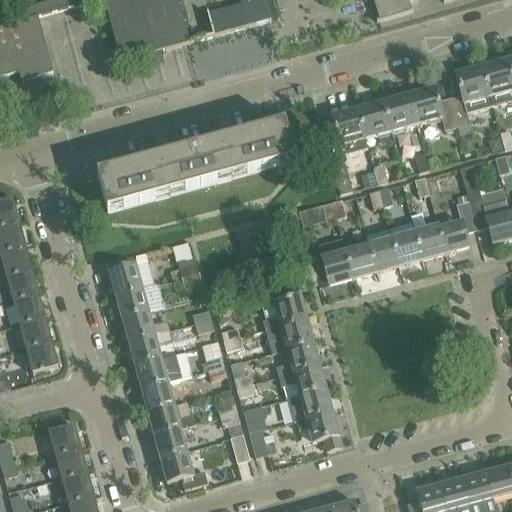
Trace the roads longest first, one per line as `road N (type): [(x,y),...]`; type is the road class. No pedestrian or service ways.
road 1 (residential): [(29,152),(511,23)]
road 2 (residential): [(190,511),(500,420),(476,283),(511,274)]
road 3 (residential): [(93,389),(29,152)]
road 4 (residential): [(126,511),(93,389)]
